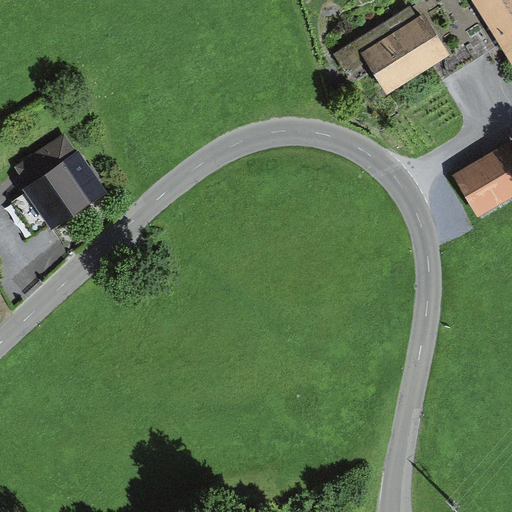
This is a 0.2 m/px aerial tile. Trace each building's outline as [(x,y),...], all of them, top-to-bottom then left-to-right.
[(421,0),(412,6),(419,19),(425,15),(450,55),(432,66),(442,83),(501,46),(472,0),(421,0)] [(511,0),(472,0),(501,46),(511,65),(511,0)] [(419,19),(412,6),(333,55),(346,76),(366,63),(386,94),(432,66),(450,55),(425,15),(419,19)] [(16,170),(28,186),(76,152),(64,135),(16,170)] [(453,176),(477,217),(511,196),(511,146),(510,143),(453,176)] [(28,186),(23,190),(52,230),(105,191),(76,152),(28,186)]
